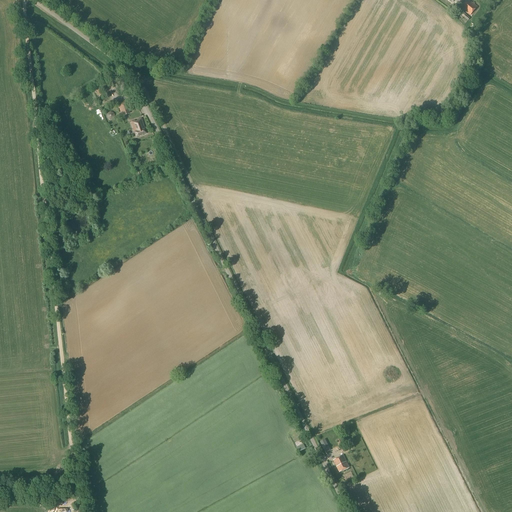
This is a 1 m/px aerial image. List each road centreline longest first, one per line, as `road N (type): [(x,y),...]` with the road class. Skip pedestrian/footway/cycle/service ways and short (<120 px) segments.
road 1 (unclassified): [(347,511),(129,76),(33,0)]
road 2 (track): [(79,511),(25,0)]
